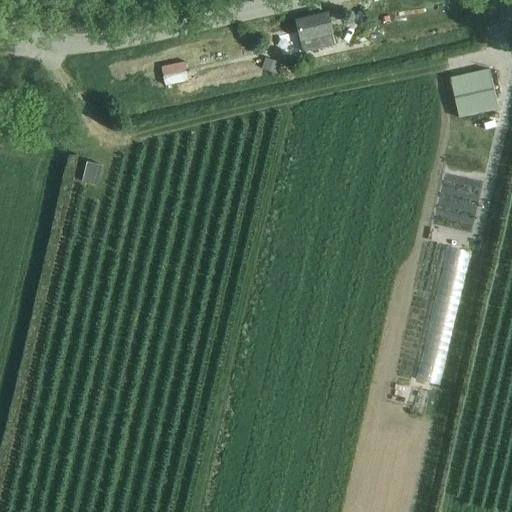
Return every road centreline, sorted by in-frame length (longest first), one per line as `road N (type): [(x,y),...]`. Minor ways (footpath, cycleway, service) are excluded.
road 1 (track): [(0,140),(58,148),(447,62)]
road 2 (unclassified): [(0,26),(100,44),(310,0)]
road 3 (track): [(445,511),(511,226)]
road 4 (track): [(0,51),(45,40),(93,140)]
road 5 (track): [(158,0),(90,13),(13,0)]
